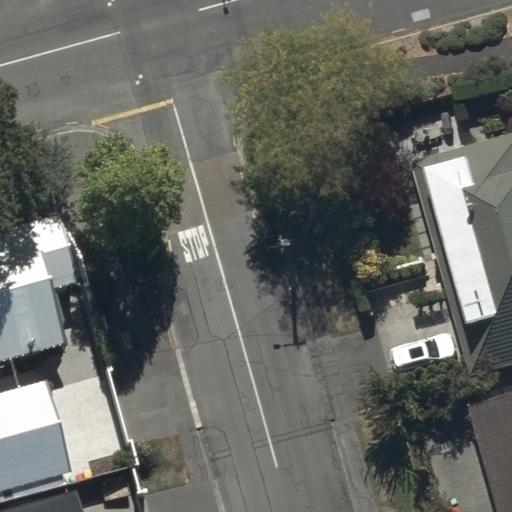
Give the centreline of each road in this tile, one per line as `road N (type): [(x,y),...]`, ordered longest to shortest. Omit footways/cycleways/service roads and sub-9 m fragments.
road 1 (residential): [(153,26),(289,511)]
road 2 (tertiary): [(0,69),(153,26)]
